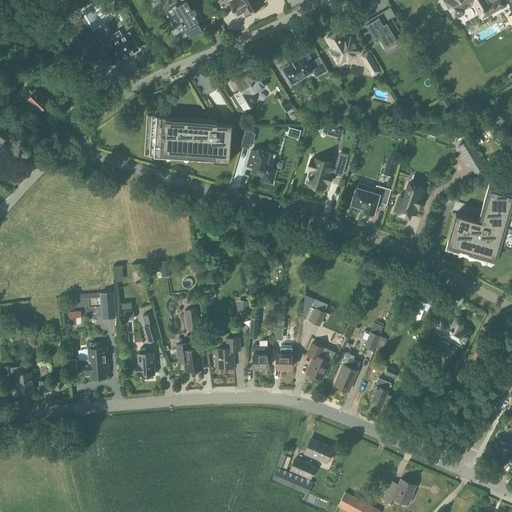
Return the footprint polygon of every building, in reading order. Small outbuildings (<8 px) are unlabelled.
[(186,31),(189,37),(203,30),(199,23),(195,14),(200,11),(193,0),(179,0),(181,3),(169,10),(174,19),(178,17),(181,22),(180,23),(181,26),(182,25),(185,30),(184,31),(185,31),(186,31)] [(236,0),(231,3),(233,7),(232,8),(233,10),(234,10),(237,14),(244,10),(246,13),(262,5),(259,0),(236,0)] [(445,0),(444,0),(453,16),(463,10),(461,7),(472,1),(478,11),(482,18),(488,14),(502,6),(505,5),(501,0),(445,0)] [(364,34),(370,44),(375,41),(376,41),(377,40),(380,38),(385,46),(396,39),(393,34),(399,30),(392,19),(385,23),(381,15),(374,19),(374,20),(372,21),(370,19),(364,23),(369,30),(364,34)] [(112,64),(113,64),(114,64),(138,50),(139,49),(138,48),(138,49),(129,33),(130,33),(129,32),(128,33),(122,37),(110,44),(104,47),(98,37),(82,46),(91,62),(106,53),(112,63),(112,64)] [(339,38),(336,32),(326,39),(332,48),(329,50),(332,56),(337,63),(339,61),(340,62),(347,58),(348,60),(355,56),(354,54),(359,51),(351,37),(342,42),(340,39),(341,39),(339,38)] [(375,64),(368,52),(361,56),(369,68),(375,64)] [(318,69),(321,74),(327,70),(319,57),(313,61),(314,62),(309,65),(304,56),(297,60),(296,58),(289,63),(290,64),(283,68),(284,71),(282,72),(286,78),(288,77),(291,83),(299,78),(300,80),(306,77),(305,75),(312,70),(313,73),(318,69)] [(241,90),(235,94),(244,108),(254,103),(249,95),(264,86),(254,70),(253,71),(251,70),(248,72),(248,73),(236,81),(241,90)] [(11,89),(14,92),(20,87),(17,83),(11,89)] [(29,90),(25,94),(29,98),(27,100),(39,112),(41,110),(42,111),(47,106),(46,105),(47,103),(42,98),(44,96),(37,89),(33,94),(29,90)] [(443,99),(438,102),(443,110),(448,107),(443,99)] [(509,126),(511,124),(511,106),(501,115),(509,126)] [(214,161),(230,162),(232,124),(225,123),(216,123),(216,124),(150,120),(148,150),(214,155),(214,161)] [(497,135),(489,126),(484,131),(491,139),(497,135)] [(0,168),(6,161),(0,156),(0,141),(0,142),(9,149),(15,141),(0,128),(0,168)] [(511,134),(507,128),(503,131),(508,138),(511,134)] [(253,133),(245,131),(242,141),(250,143),(253,133)] [(253,167),(252,169),(251,171),(256,173),(263,175),(261,180),(272,183),(276,170),(270,168),(271,164),(266,163),(269,153),(258,149),(257,151),(252,149),(247,165),(253,167)] [(311,159),(308,170),(310,170),(308,178),(307,179),(308,180),(307,183),(325,189),(327,183),(329,183),(331,176),(329,175),(330,172),(334,173),(334,174),(342,176),(347,157),(339,154),(335,165),(332,164),(314,159),(313,160),(311,159)] [(397,162),(387,159),(383,173),(393,176),(397,162)] [(404,198),(400,197),(395,212),(409,217),(410,213),(414,214),(417,208),(419,209),(422,199),(420,198),(423,190),(418,188),(419,185),(410,182),(404,198)] [(491,189),(481,221),(455,213),(448,240),(446,247),(493,261),(495,256),(498,244),(510,247),(511,240),(511,188),(491,182),(489,183),(492,184),(491,189)] [(356,188),(351,204),(364,208),(363,210),(373,213),(377,201),(386,204),(390,190),(377,185),(374,193),(364,190),(365,188),(358,186),(357,188),(356,188)] [(160,270),(169,269),(168,261),(159,262),(160,270)] [(365,273),(371,281),(377,277),(371,269),(365,273)] [(410,303),(427,311),(433,296),(417,288),(410,303)] [(280,290),(273,289),(271,298),(278,299),(280,290)] [(100,305),(115,304),(114,291),(99,292),(100,305)] [(247,317),(248,301),(237,300),(236,316),(247,317)] [(315,307),(310,321),(319,325),(325,312),(315,307)] [(187,330),(199,328),(196,309),(184,310),(187,330)] [(152,313),(143,316),(146,325),(145,326),(149,341),(158,339),(154,323),(155,323),(152,313)] [(249,338),(257,339),(258,317),(250,317),(249,338)] [(454,320),(453,322),(449,320),(448,321),(439,317),(434,326),(443,331),(441,336),(462,347),(470,331),(462,326),(462,325),(463,324),(463,323),(463,322),(463,321),(463,320),(462,320),(462,319),(461,318),(460,318),(459,318),(459,317),(458,317),(457,317),(456,318),(455,318),(455,319),(454,319),(454,320)] [(282,340),(284,320),(276,319),(274,340),(282,340)] [(375,347),(379,336),(370,332),(364,347),(373,350),(375,347)] [(224,348),(212,349),(213,360),(217,360),(217,366),(214,367),(219,367),(221,368),(233,368),(232,351),(239,350),(239,338),(226,339),(226,346),(224,348)] [(89,361),(84,362),(85,375),(90,375),(90,378),(106,377),(105,364),(108,364),(107,354),(105,355),(104,347),(102,348),(101,341),(90,342),(91,348),(88,348),(89,361)] [(253,354),(253,368),(268,368),(268,354),(268,346),(267,346),(267,341),(260,341),(260,346),(253,346),(253,354)] [(176,344),(178,362),(184,362),(186,371),(202,369),(200,348),(189,349),(188,343),(176,344)] [(314,357),(307,373),(321,379),(323,374),(325,374),(328,369),(326,367),(329,361),(322,358),(320,355),(323,348),(312,343),(307,354),(314,357)] [(139,375),(154,374),(153,353),(146,353),(146,350),(144,348),(139,349),(138,351),(138,354),(138,364),(130,365),(131,374),(139,373),(139,375)] [(280,354),(277,354),(276,368),(291,368),(292,348),(281,348),(280,354)] [(344,365),(343,364),(334,385),(348,391),(357,370),(360,363),(349,358),(346,364),(344,365)] [(383,365),(376,362),(374,367),(383,371),(385,365),(383,365)] [(20,366),(11,367),(11,366),(4,366),(6,382),(12,381),(13,387),(17,387),(18,394),(34,392),(31,373),(25,373),(24,369),(20,366)] [(394,378),(397,371),(388,367),(384,374),(394,378)] [(373,394),(371,401),(382,405),(383,404),(388,406),(392,397),(386,394),(388,390),(390,383),(378,378),(375,385),(374,384),(371,393),(373,394)] [(47,380),(39,381),(40,391),(49,390),(47,380)] [(333,448),(311,438),(304,453),(327,462),(333,448)] [(511,446),(497,440),(491,455),(508,462),(511,455),(511,446)] [(293,448),(287,445),(284,452),(291,455),(293,448)] [(277,465),(286,469),(290,458),(281,454),(277,465)] [(315,467),(295,458),(290,470),(310,478),(315,467)] [(312,483),(279,468),(274,480),(307,494),(312,483)] [(415,485),(401,479),(396,489),(389,486),(383,499),(392,503),(394,498),(408,504),(413,493),(412,493),(415,485)] [(379,511),(380,510),(345,492),(337,506),(348,511),(379,511)]
